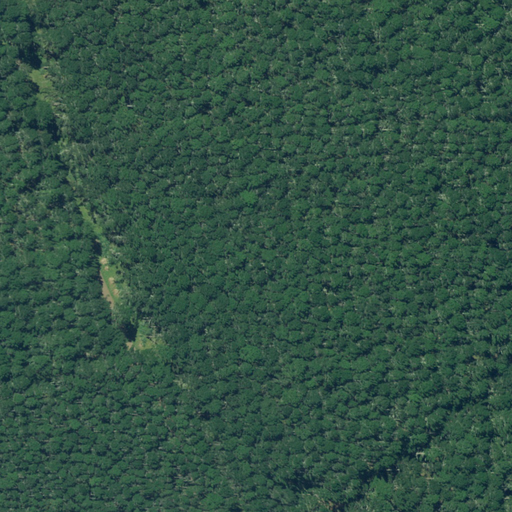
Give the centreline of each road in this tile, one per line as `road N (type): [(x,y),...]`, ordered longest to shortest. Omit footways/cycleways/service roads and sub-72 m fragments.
road 1 (unclassified): [(236,511),(146,329),(7,0)]
road 2 (unclassified): [(310,511),(511,362)]
road 3 (track): [(0,389),(146,329)]
